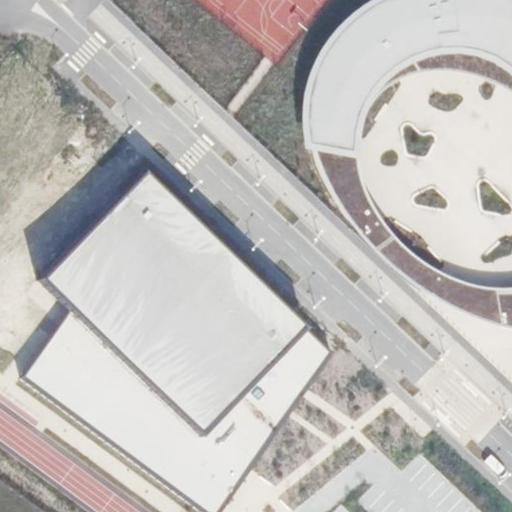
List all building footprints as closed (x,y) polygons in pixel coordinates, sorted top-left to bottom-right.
[(511,0),(374,0),(371,2),(346,18),(324,45),(310,68),(303,98),(305,135),(306,146),(351,149),(352,124),(361,99),(374,80),(395,58),(419,49),(441,42),(466,43),(483,49),(504,63),(511,73),(511,0)] [(361,193),(351,149),(306,146),(334,203),(358,241),(393,278),(438,301),(453,309),(464,312),(501,322),(495,294),(468,288),(450,283),(411,257),(382,229),(361,193)] [(298,325),(142,174),(42,278),(69,313),(149,389),(200,436),(298,325)] [(511,294),(495,294),(501,322),(511,324),(511,294)] [(149,389),(69,313),(24,376),(209,511),(223,511),(234,495),(247,475),(301,392),(328,350),(298,325),(200,436),(149,389)]
